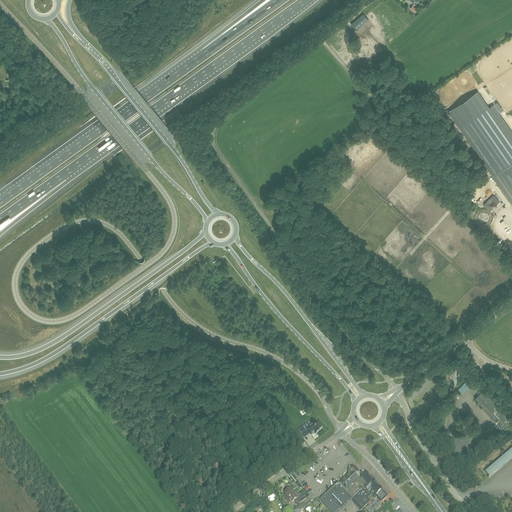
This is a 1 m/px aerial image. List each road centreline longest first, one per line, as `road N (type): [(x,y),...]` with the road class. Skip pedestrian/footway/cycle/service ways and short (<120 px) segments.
road 1 (unclassified): [(341,432),(307,380),(197,326),(106,225),(76,223),(24,259),(15,280),(22,307),(45,321),(76,315),(158,257),(174,218),(138,161),(0,2)]
road 2 (motorway): [(63,175),(307,0)]
road 3 (primary): [(47,18),(84,77),(207,222)]
road 4 (motorway): [(205,53),(0,201)]
road 5 (motorway): [(0,374),(43,359),(213,242)]
road 6 (motorway): [(206,232),(55,341),(0,357)]
road 7 (primary): [(217,214),(180,156),(79,40)]
road 8 (secondary): [(364,396),(234,236)]
road 9 (secondary): [(225,243),(356,401)]
road 10 (unclassified): [(466,511),(396,391)]
road 11 (unclassified): [(228,511),(341,432)]
